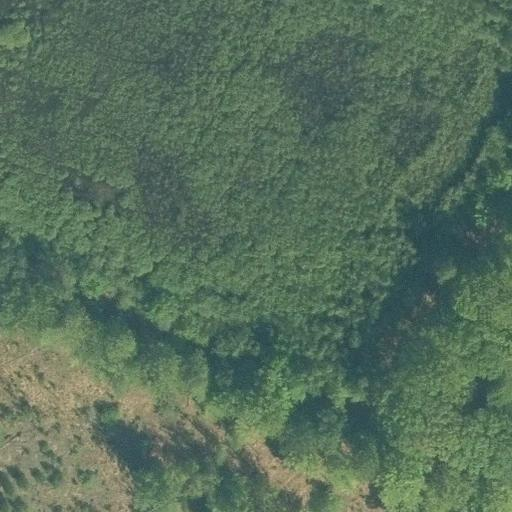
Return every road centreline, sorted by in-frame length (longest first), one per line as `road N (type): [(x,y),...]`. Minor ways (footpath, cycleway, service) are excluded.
road 1 (track): [(259,511),(389,375),(511,186)]
road 2 (track): [(358,406),(511,453)]
